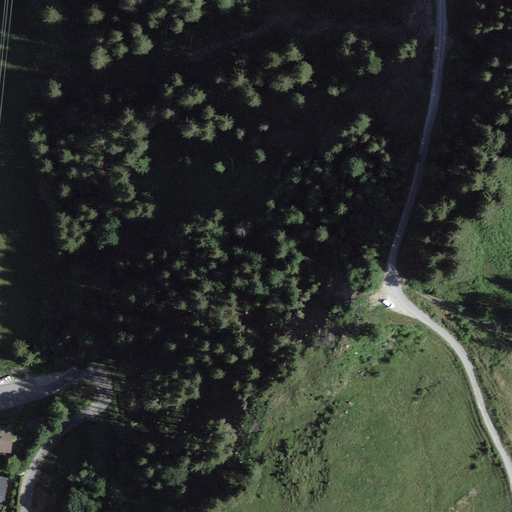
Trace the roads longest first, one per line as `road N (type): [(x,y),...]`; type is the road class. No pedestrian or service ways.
road 1 (track): [(440,0),(437,83),(391,284),(463,356),(511,473)]
road 2 (residential): [(25,511),(33,462),(103,401),(104,385),(79,373),(0,405)]
road 3 (track): [(511,316),(394,290)]
